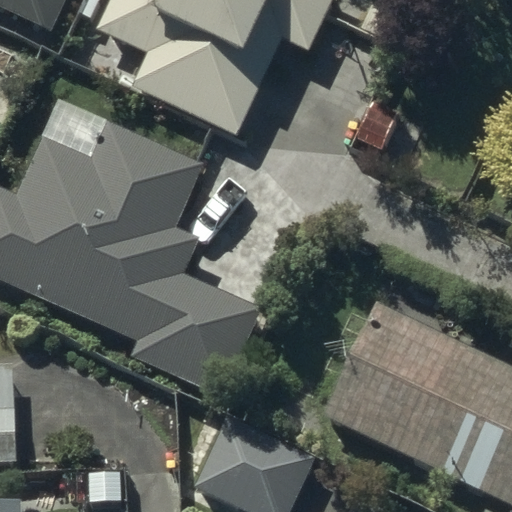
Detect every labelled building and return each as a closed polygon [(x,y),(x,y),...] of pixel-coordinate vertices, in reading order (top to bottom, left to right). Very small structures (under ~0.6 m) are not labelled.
[(0,0),(0,7),(53,32),(67,0),(0,0)] [(337,0),(113,0),(99,31),(152,55),(135,91),(242,139),(287,40),(314,52),(337,0)] [(19,200),(0,191),(0,280),(141,343),(136,356),(223,395),(262,307),(188,274),(204,239),(177,226),(205,165),(111,123),(97,155),(50,133),(19,200)] [(511,369),(376,309),(327,418),(511,501),(511,369)] [(12,367),(0,367),(0,459),(15,459),(12,367)] [(291,511),(317,458),(228,415),(193,489),(242,511),(291,511)] [(0,511),(25,511),(25,502),(0,502),(0,511)]
